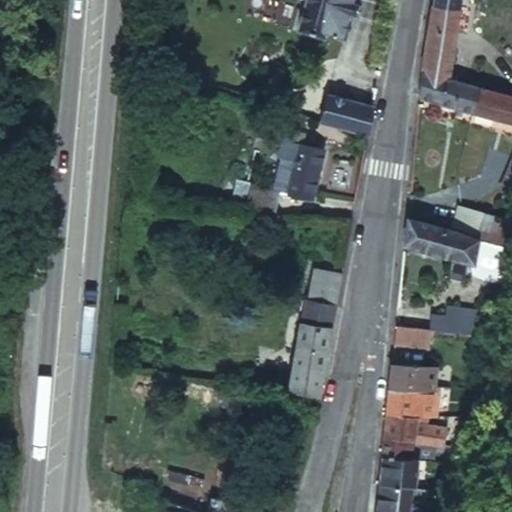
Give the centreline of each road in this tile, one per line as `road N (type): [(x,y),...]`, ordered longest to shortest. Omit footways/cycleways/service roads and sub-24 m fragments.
road 1 (primary): [(97,0),(54,511)]
road 2 (tertiary): [(411,0),(358,324)]
road 3 (residential): [(358,324),(309,511)]
road 4 (tertiary): [(358,324),(372,374),(349,511)]
